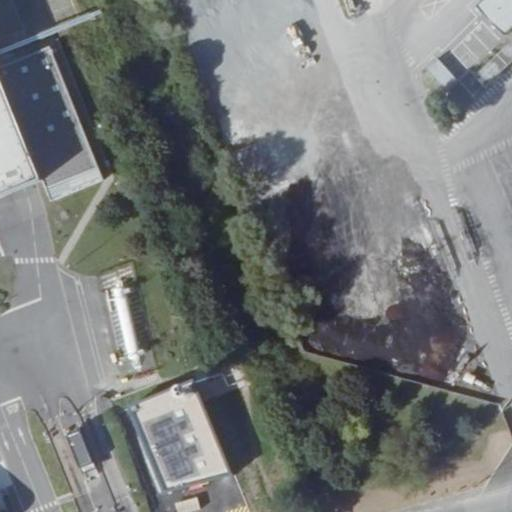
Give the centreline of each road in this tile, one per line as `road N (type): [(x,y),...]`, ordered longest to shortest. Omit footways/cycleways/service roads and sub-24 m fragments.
road 1 (unknown): [(511,434),(471,181)]
road 2 (unknown): [(360,36),(402,119),(471,181)]
